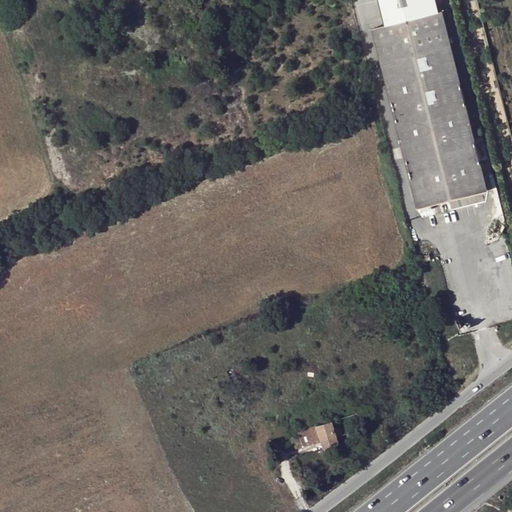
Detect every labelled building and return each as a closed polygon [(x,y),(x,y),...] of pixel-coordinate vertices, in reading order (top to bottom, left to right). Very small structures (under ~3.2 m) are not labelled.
[(378,0),(385,26),(439,13),(435,0),(378,0)] [(439,13),(385,26),(373,30),(418,207),(487,190),(477,153),(475,143),(441,12),(439,13)] [(475,143),(477,153),(484,151),(482,141),(475,143)] [(429,254),(419,257),(421,263),(430,260),(429,254)] [(332,422),(298,432),(301,440),(303,448),(322,442),(323,448),(338,443),(336,437),(341,435),(339,428),(334,429),(332,422)] [(301,440),(298,432),(289,435),(292,443),(301,440)]
